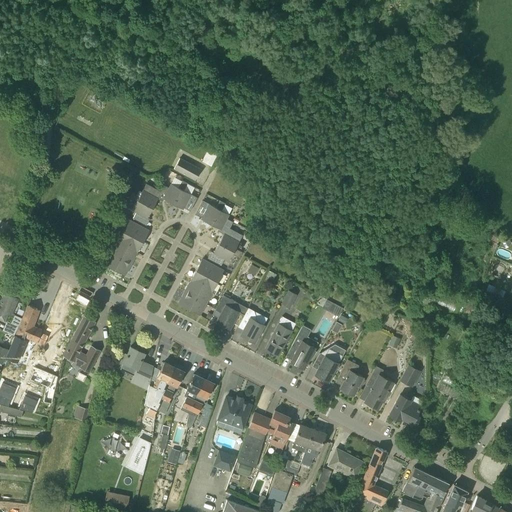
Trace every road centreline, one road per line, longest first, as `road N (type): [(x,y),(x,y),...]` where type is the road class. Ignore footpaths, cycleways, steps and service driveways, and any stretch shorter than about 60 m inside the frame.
road 1 (residential): [(460,478),(8,242)]
road 2 (unknown): [(230,360),(191,482)]
